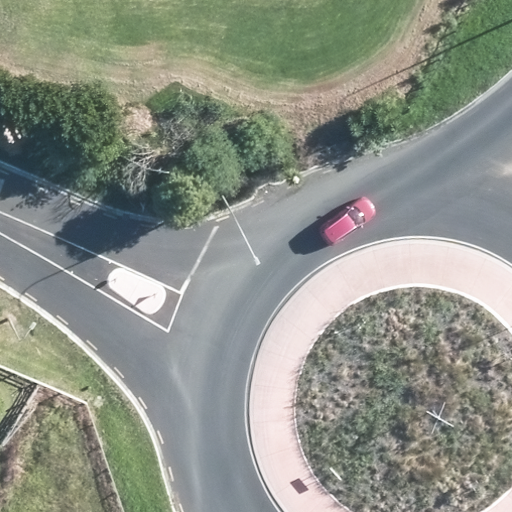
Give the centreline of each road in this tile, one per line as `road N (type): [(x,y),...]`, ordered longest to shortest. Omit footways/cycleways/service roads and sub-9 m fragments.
road 1 (secondary): [(216,324),(254,262),(311,215),(380,190),(453,190),(511,209)]
road 2 (residential): [(0,223),(216,324)]
road 3 (secondary): [(228,511),(204,449),(201,386),(216,324)]
